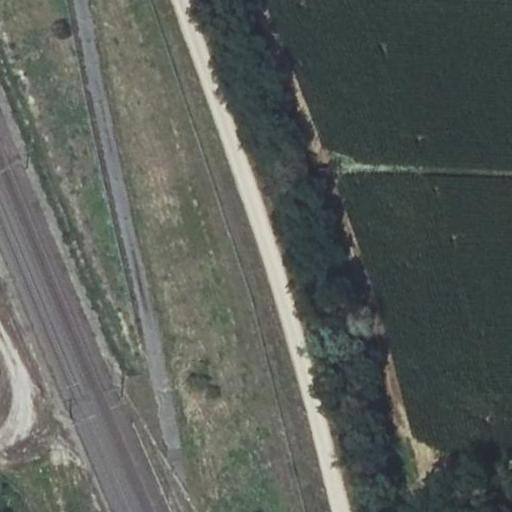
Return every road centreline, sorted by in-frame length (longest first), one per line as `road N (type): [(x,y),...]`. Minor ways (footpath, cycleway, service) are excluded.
road 1 (track): [(338,511),(303,363),(183,0)]
road 2 (track): [(0,443),(19,416),(22,393),(0,327)]
